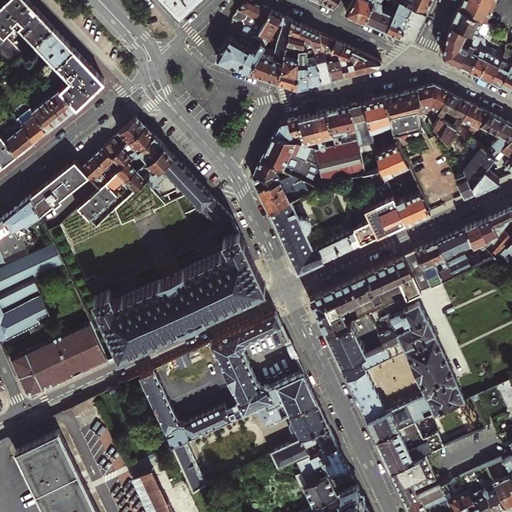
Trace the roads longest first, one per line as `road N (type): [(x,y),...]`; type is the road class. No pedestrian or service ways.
road 1 (residential): [(287,289),(21,412)]
road 2 (residential): [(511,186),(287,289)]
road 3 (residential): [(287,289),(392,511)]
road 4 (residential): [(145,74),(0,192)]
road 5 (residential): [(419,60),(264,116)]
road 6 (residential): [(235,178),(287,289)]
road 7 (residential): [(175,46),(205,70),(260,93),(264,116)]
